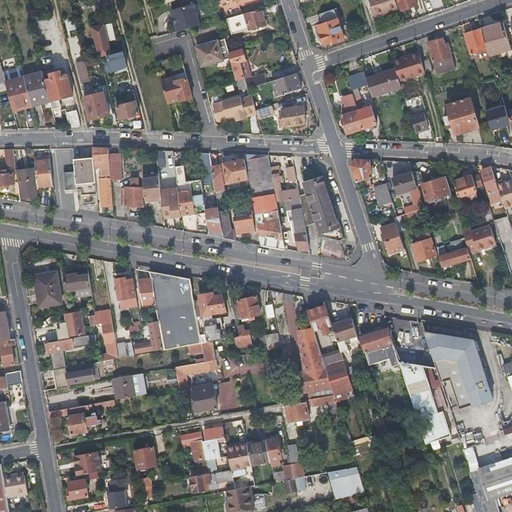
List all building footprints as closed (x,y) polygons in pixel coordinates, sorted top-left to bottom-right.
[(369,0),(375,16),(399,8),(395,0),(369,0)] [(418,4),(416,0),(398,0),(402,10),(418,4)] [(177,31),(189,28),(200,25),(194,3),(171,9),(177,31)] [(244,12),(227,17),(232,33),(266,23),(262,7),(244,12)] [(318,14),(321,23),(337,18),(334,9),(318,14)] [(337,18),(321,23),(318,24),(324,43),(335,39),(336,43),(345,40),(337,18)] [(143,27),(141,19),(133,22),(135,29),(143,27)] [(487,47),(488,52),(510,46),(503,21),(481,27),(487,47)] [(94,37),(99,57),(111,53),(107,41),(115,39),(110,23),(92,28),(94,37)] [(470,52),(487,47),(481,27),(464,33),(470,52)] [(446,45),(443,37),(428,42),(438,72),(455,66),(448,44),(446,45)] [(230,53),(225,38),(197,46),(201,60),(202,59),(204,65),(231,57),(230,53)] [(231,57),(237,76),(238,80),(244,78),(250,76),(243,49),(235,51),(230,53),(231,57)] [(99,57),(103,69),(119,65),(118,62),(125,60),(122,50),(111,53),(99,57)] [(400,81),(416,76),(426,73),(422,60),(419,53),(394,62),(396,68),(400,81)] [(422,60),(426,73),(432,71),(429,58),(422,60)] [(82,84),(90,82),(85,62),(77,64),(82,84)] [(373,96),(401,86),(400,81),(396,68),(367,78),(369,85),(373,96)] [(352,90),(369,85),(367,78),(365,72),(348,78),(352,90)] [(31,102),(32,106),(50,102),(46,85),(45,81),(43,73),(24,78),(31,102)] [(300,87),(295,73),(271,80),(276,96),(300,87)] [(59,100),(72,96),(67,75),(58,77),(57,74),(46,76),(48,80),(45,81),(46,85),(50,102),(52,111),(61,108),(59,100)] [(260,84),(266,82),(263,74),(248,79),(250,87),(260,84)] [(167,101),(191,95),(186,76),(175,79),(173,75),(160,78),(167,101)] [(7,90),(13,111),(32,106),(31,102),(24,78),(6,84),(7,90)] [(244,78),(238,80),(241,90),(247,88),(244,78)] [(260,84),(250,87),(249,87),(252,95),(252,97),(263,94),(260,84)] [(119,118),(140,113),(134,92),(127,94),(130,102),(116,106),(119,118)] [(93,96),(99,118),(109,116),(102,93),(93,96)] [(257,112),(256,110),(252,97),(252,95),(241,98),(240,96),(212,104),(217,119),(219,119),(221,119),(225,118),(226,116),(236,114),(236,115),(237,120),(246,117),(246,115),(257,112)] [(90,121),(99,118),(93,96),(84,98),(90,121)] [(357,105),(358,109),(364,108),(360,96),(354,98),(357,105)] [(346,108),(357,105),(354,98),(343,102),(346,108)] [(478,127),(469,98),(447,105),(450,115),(445,116),(448,127),(453,126),(456,134),(478,127)] [(361,118),(364,128),(378,123),(371,102),(367,103),(369,106),(364,108),(358,109),(361,118)] [(257,112),(258,118),(275,112),(273,104),(256,110),(257,112)] [(303,104),(283,107),(284,118),(281,118),(282,126),(306,123),(303,104)] [(493,132),(510,128),(507,117),(503,104),(495,107),(499,120),(491,122),(493,132)] [(76,127),(81,127),(76,108),(65,111),(70,127),(76,127)] [(349,132),(364,128),(361,118),(358,109),(344,114),(349,132)] [(424,111),(411,115),(416,131),(429,127),(424,111)] [(5,148),(6,157),(15,156),(14,148),(5,148)] [(109,148),(93,148),(94,158),(94,161),(104,160),(105,164),(110,163),(109,154),(109,148)] [(209,152),(200,152),(205,183),(208,182),(210,192),(216,191),(212,167),(209,152)] [(120,154),(109,154),(110,163),(110,166),(111,177),(111,179),(122,179),(120,154)] [(260,155),(244,154),(245,158),(248,179),(249,185),(261,244),(285,249),(277,203),(270,165),(268,155),(260,155)] [(0,185),(16,183),(14,167),(17,167),(15,156),(6,157),(8,168),(1,169),(1,164),(0,164),(0,185)] [(55,185),(50,158),(35,160),(36,169),(39,187),(55,185)] [(94,158),(73,160),(75,173),(77,193),(77,196),(83,196),(83,200),(98,199),(95,167),(94,161),(94,158)] [(248,179),(245,158),(223,163),(227,183),(248,179)] [(351,165),(357,181),(374,175),(369,159),(356,158),(351,165)] [(279,164),(270,165),(277,203),(300,198),(299,195),(298,189),(284,192),(279,164)] [(184,165),(174,166),(175,169),(180,201),(182,217),(184,231),(198,233),(197,222),(200,213),(207,212),(206,209),(201,179),(186,181),(184,165)] [(212,167),(216,191),(226,190),(221,165),(212,167)] [(296,180),(294,166),(287,167),(289,180),(296,180)] [(495,179),(491,167),(481,170),(493,202),(502,199),(496,183),(495,179)] [(499,177),(496,168),(491,167),(495,179),(499,177)] [(39,187),(36,169),(18,172),(19,181),(21,181),(23,197),(38,195),(37,187),(39,187)] [(180,201),(175,169),(168,170),(172,202),(180,201)] [(419,169),(411,172),(412,173),(416,186),(422,184),(424,184),(419,169)] [(159,171),(143,173),(146,203),(162,201),(159,171)] [(77,193),(75,173),(64,174),(66,193),(77,193)] [(416,186),(412,173),(392,179),(397,195),(410,191),(415,207),(416,210),(423,208),(416,186)] [(299,195),(300,198),(302,209),(305,224),(316,222),(320,235),(340,239),(343,237),(322,175),(303,181),(307,194),(299,195)] [(483,185),(479,175),(473,177),(476,187),(483,185)] [(125,186),(126,203),(126,204),(143,205),(144,204),(143,185),(138,185),(137,176),(131,176),(131,185),(125,185),(125,186)] [(451,194),(446,176),(424,184),(422,184),(428,202),(451,194)] [(476,187),(473,177),(472,176),(453,182),(458,198),(462,197),(463,203),(477,199),(475,192),(477,192),(476,187)] [(113,204),(111,179),(111,177),(101,178),(103,204),(113,204)] [(496,183),(502,199),(507,198),(509,203),(511,202),(511,189),(509,179),(496,183)] [(392,200),(386,181),(374,185),(379,204),(392,200)] [(180,201),(172,202),(170,202),(172,218),(182,217),(180,201)] [(459,221),(455,204),(449,206),(453,219),(454,222),(459,221)] [(218,207),(206,209),(207,212),(209,230),(222,231),(219,211),(218,207)] [(487,222),(494,220),(490,207),(483,209),(487,222)] [(299,249),(309,248),(305,224),(302,209),(287,212),(289,223),(294,222),(296,230),(292,231),(295,242),(298,242),(299,249)] [(236,240),(234,229),(231,230),(227,210),(219,211),(222,231),(223,238),(236,240)] [(237,232),(254,229),(252,214),(234,218),(237,232)] [(379,221),(381,227),(396,222),(394,217),(379,221)] [(389,252),(404,247),(396,222),(381,227),(389,252)] [(467,246),(469,251),(494,243),(489,225),(471,230),(470,227),(462,229),(467,246)] [(436,253),(430,237),(411,243),(416,260),(436,253)] [(439,255),(442,265),(471,257),(469,251),(467,246),(439,255)] [(57,270),(34,274),(40,305),(63,301),(57,270)] [(88,270),(64,274),(67,290),(90,286),(88,270)] [(169,321),(166,309),(163,292),(170,290),(167,274),(150,272),(151,279),(156,302),(158,319),(159,323),(169,321)] [(180,306),(174,276),(167,274),(170,290),(163,292),(166,309),(180,306)] [(194,297),(191,278),(174,276),(180,306),(166,309),(169,321),(159,323),(160,325),(161,332),(163,347),(164,349),(202,343),(198,317),(194,297)] [(119,299),(127,297),(136,296),(133,280),(124,282),(124,278),(116,280),(119,299)] [(156,302),(151,279),(139,281),(143,304),(156,302)] [(226,312),(223,295),(214,296),(213,292),(199,295),(199,297),(203,316),(212,314),(226,312)] [(136,296),(127,297),(128,307),(137,305),(136,296)] [(261,316),(256,296),(238,300),(239,304),(236,305),(239,320),(261,316)] [(203,316),(199,297),(194,297),(198,317),(203,316)] [(333,324),(333,323),(327,303),(308,309),(314,330),(323,328),(325,333),(331,331),(329,325),(333,324)] [(0,304),(0,341),(7,340),(5,330),(9,329),(4,304),(0,304)] [(276,316),(274,305),(267,307),(269,318),(276,316)] [(70,336),(86,333),(81,309),(66,312),(70,336)] [(114,327),(111,310),(95,312),(97,324),(104,323),(109,353),(102,354),(102,360),(119,357),(114,327)] [(212,314),(203,316),(208,342),(214,340),(224,339),(222,329),(225,328),(223,317),(214,319),(212,314)] [(360,345),(352,317),(333,323),(333,324),(340,346),(341,351),(360,345)] [(160,325),(159,323),(158,319),(147,322),(148,327),(153,326),(160,325)] [(242,323),(236,324),(238,336),(233,337),(234,347),(250,344),(248,329),(243,330),(242,323)] [(119,357),(127,356),(122,327),(122,326),(114,327),(119,357)] [(127,356),(134,354),(131,337),(129,326),(122,327),(127,356)] [(7,340),(15,339),(13,328),(9,329),(5,330),(7,340)] [(459,406),(484,399),(474,366),(465,337),(426,329),(441,380),(450,377),(459,406)] [(511,344),(511,343),(509,333),(493,330),(500,353),(505,352),(504,347),(511,344)] [(282,346),(279,331),(266,334),(269,349),(282,346)] [(135,353),(163,347),(161,332),(154,334),(155,341),(134,345),(135,353)] [(399,359),(390,332),(362,340),(372,369),(391,363),(394,370),(401,368),(399,359)] [(77,336),(49,341),(46,342),(48,352),(90,345),(88,334),(86,335),(77,336)] [(260,335),(262,350),(269,349),(266,334),(260,335)] [(474,366),(482,363),(474,338),(465,337),(474,366)] [(0,342),(4,366),(15,364),(10,344),(16,343),(15,339),(7,340),(0,341),(0,342)] [(225,346),(224,339),(214,340),(217,358),(222,357),(220,346),(225,346)] [(208,342),(203,342),(206,360),(210,359),(217,358),(214,340),(208,342)] [(353,388),(341,351),(323,357),(326,367),(332,387),(334,394),(339,393),(353,388)] [(420,425),(425,442),(450,435),(442,410),(446,409),(437,378),(434,378),(432,369),(431,368),(431,363),(417,364),(416,357),(399,359),(401,368),(420,425)] [(210,359),(206,360),(177,365),(180,387),(189,386),(187,375),(215,370),(219,369),(217,358),(210,359)] [(511,373),(511,359),(503,363),(507,375),(511,373)] [(54,368),(58,387),(70,385),(70,382),(94,378),(91,362),(54,368)] [(474,366),(484,399),(492,396),(482,363),(474,366)] [(299,393),(332,387),(326,367),(294,372),(299,393)] [(6,379),(22,376),(21,369),(5,372),(6,376),(6,379)] [(144,394),(140,372),(136,373),(131,374),(136,395),(144,394)] [(131,374),(114,377),(118,398),(136,395),(131,374)] [(217,408),(213,385),(193,388),(197,412),(217,408)] [(308,406),(336,401),(334,394),(324,396),(294,402),(286,403),(290,423),(310,420),(308,406)] [(95,408),(115,405),(114,399),(94,402),(95,408)] [(0,401),(0,430),(11,429),(5,401),(0,401)] [(48,410),(50,418),(69,414),(84,411),(89,410),(89,409),(88,403),(48,410)] [(69,414),(71,426),(72,433),(87,430),(86,424),(97,422),(96,415),(85,416),(84,411),(69,414)] [(223,426),(222,421),(203,424),(204,429),(223,426)] [(482,511),(499,511),(494,495),(511,489),(511,422),(493,429),(496,436),(462,447),(476,493),(482,511)] [(225,436),(223,426),(204,429),(207,441),(203,442),(205,454),(207,465),(208,472),(221,469),(221,468),(216,468),(214,455),(221,454),(218,437),(221,437),(225,436)] [(414,441),(410,428),(403,431),(407,443),(414,441)] [(203,442),(201,431),(182,435),(184,446),(195,444),(197,456),(205,454),(203,442)] [(270,459),(271,465),(279,464),(278,458),(281,457),(277,437),(266,439),(270,459)] [(246,442),(250,463),(270,459),(266,439),(246,442)] [(243,464),(250,463),(246,442),(239,444),(243,464)] [(297,443),(287,444),(291,465),(293,477),(303,476),(297,443)] [(243,464),(239,444),(227,446),(231,468),(232,475),(245,473),(243,464)] [(138,465),(138,468),(157,464),(153,446),(135,449),(138,465)] [(98,451),(74,455),(77,475),(101,471),(98,451)] [(3,474),(1,464),(1,463),(0,463),(0,511),(10,511),(7,496),(3,474)] [(189,469),(191,475),(208,472),(207,465),(189,469)] [(286,479),(293,477),(291,465),(283,466),(284,470),(286,479)] [(360,478),(356,466),(329,471),(332,485),(360,478)] [(210,481),(232,477),(232,475),(231,468),(221,469),(208,472),(191,475),(190,475),(193,490),(211,487),(210,481)] [(273,481),(286,479),(284,470),(272,472),(273,481)] [(13,473),(3,474),(7,496),(26,493),(22,475),(15,476),(13,473)] [(107,491),(110,508),(126,505),(124,489),(127,488),(125,477),(110,479),(112,490),(107,491)] [(85,478),(70,480),(71,487),(68,487),(70,498),(88,495),(85,478)] [(335,498),(364,491),(360,478),(332,485),(335,498)] [(146,484),(148,493),(166,490),(164,481),(163,481),(146,484)] [(228,505),(228,507),(243,504),(252,502),(251,495),(253,495),(252,485),(234,488),(227,490),(230,505),(228,505)] [(482,511),(476,493),(469,496),(473,511),(482,511)] [(243,504),(228,507),(229,511),(235,511),(253,509),(252,502),(243,504)]
